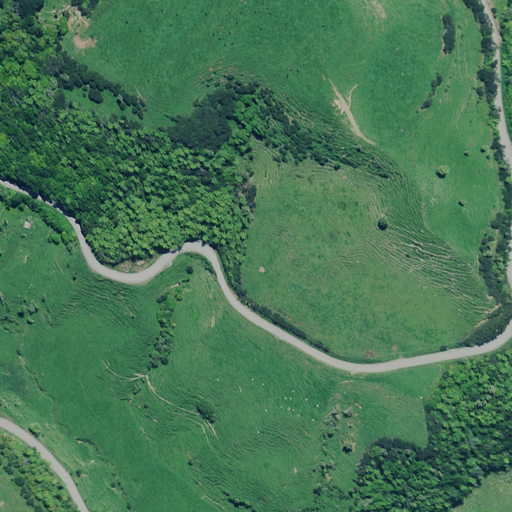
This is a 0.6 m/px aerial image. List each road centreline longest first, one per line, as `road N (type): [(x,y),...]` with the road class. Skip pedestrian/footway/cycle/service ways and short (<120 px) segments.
road 1 (unclassified): [(0,166),(54,195),(104,255),(147,247),(173,225),(191,229),(226,278),(331,339),(361,344),(492,318),(511,285)]
road 2 (unclassified): [(511,278),(507,155),(483,0)]
road 3 (unclassified): [(85,511),(77,484),(32,424),(0,404)]
